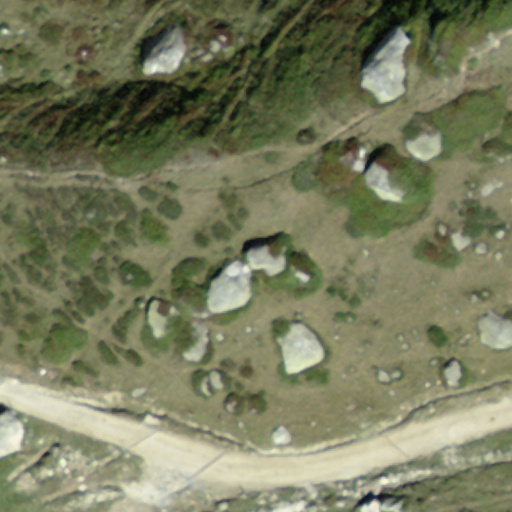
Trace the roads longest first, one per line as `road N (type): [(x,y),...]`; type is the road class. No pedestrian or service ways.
road 1 (track): [(239,463),(366,458),(511,406)]
road 2 (track): [(0,392),(239,463)]
